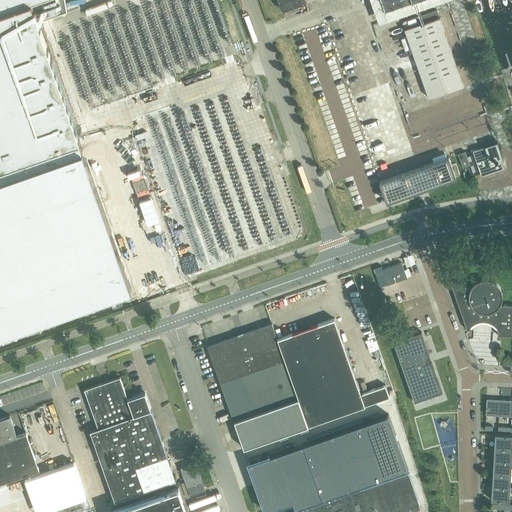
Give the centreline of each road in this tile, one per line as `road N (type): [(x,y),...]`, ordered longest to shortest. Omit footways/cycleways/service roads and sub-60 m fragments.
road 1 (unclassified): [(336,264),(247,0)]
road 2 (unclassified): [(239,511),(172,322)]
road 3 (unclassified): [(172,322),(336,264)]
road 4 (unclassified): [(99,507),(46,366)]
road 5 (unclassified): [(466,376),(413,237)]
road 6 (unknown): [(142,332),(182,436),(211,431)]
road 7 (unclassified): [(468,511),(466,376)]
road 8 (unclassified): [(46,366),(172,322)]
